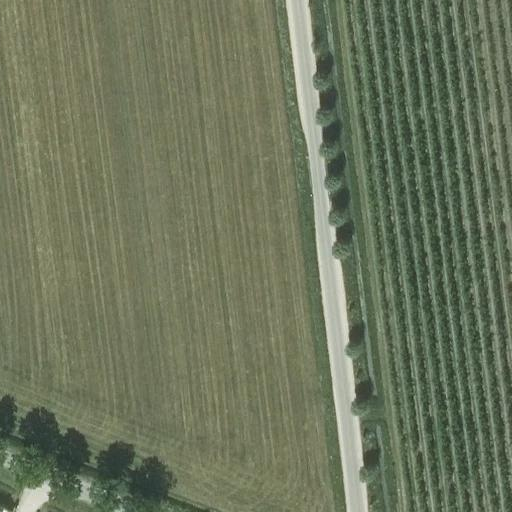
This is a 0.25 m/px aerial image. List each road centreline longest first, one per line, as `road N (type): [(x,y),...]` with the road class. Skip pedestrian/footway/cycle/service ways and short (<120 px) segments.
road 1 (unclassified): [(356,511),(297,0)]
road 2 (unclassified): [(0,456),(134,511)]
